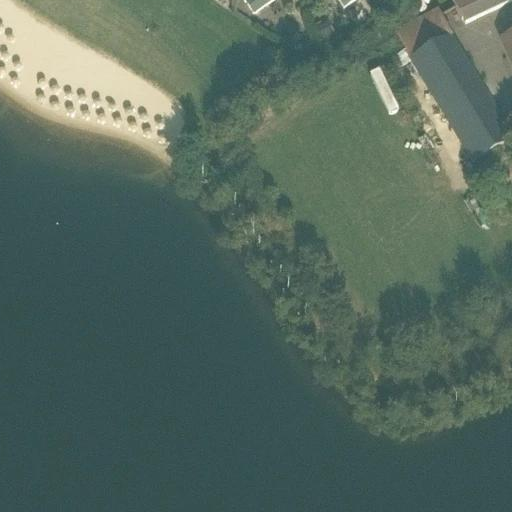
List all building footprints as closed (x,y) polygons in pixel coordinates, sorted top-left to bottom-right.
[(241,0),(251,15),(274,0),(241,0)] [(335,0),(341,8),(353,0),(335,0)] [(449,0),(461,23),(509,0),(449,0)] [(410,63),(446,44),(431,19),(396,40),(410,63)] [(511,40),(503,45),(511,64),(511,40)] [(446,44),(410,63),(473,167),(511,144),(451,41),(446,44)]
